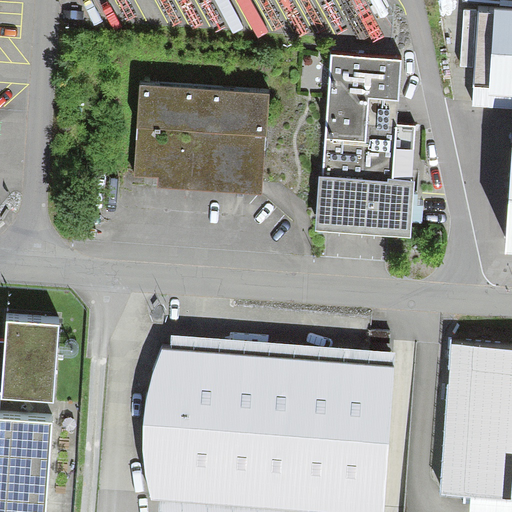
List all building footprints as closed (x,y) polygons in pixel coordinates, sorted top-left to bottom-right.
[(511,10),(478,8),(473,81),(511,84),(511,10)] [(397,49),(326,45),(317,214),(406,219),(412,119),(393,118),(397,49)] [(136,74),(132,168),(155,169),(154,180),(258,185),(263,80),(136,74)] [(6,312),(2,388),(57,391),(61,314),(6,312)] [(387,325),(369,325),(368,335),(386,336),(387,325)] [(294,511),(380,511),(390,342),(169,328),(153,356),(142,388),(137,418),(140,456),(148,503),(294,511)] [(511,511),(511,337),(447,333),(437,485),(464,487),(463,510),(495,511),(511,511)] [(48,511),(52,413),(0,410),(0,511),(48,511)]
